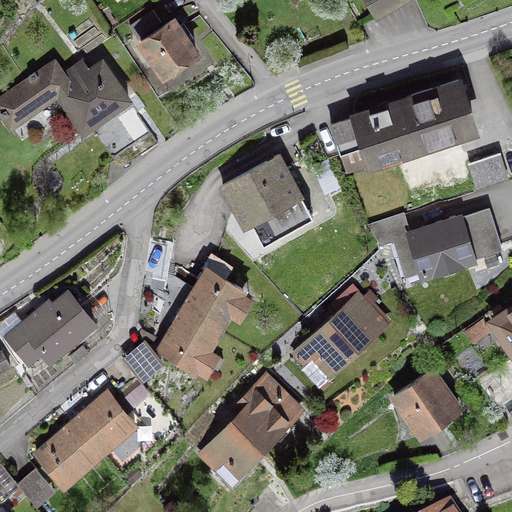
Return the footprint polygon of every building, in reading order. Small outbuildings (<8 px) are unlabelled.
[(365,0),(375,17),(405,0),(365,0)] [(153,9),(130,25),(137,36),(161,20),(153,9)] [(140,41),(163,75),(167,72),(173,75),(180,71),(179,64),(196,53),(173,19),(140,41)] [(10,93),(26,115),(57,94),(83,131),(129,99),(102,61),(85,72),(79,63),(63,74),(54,62),(37,74),(35,71),(28,76),(30,79),(10,93)] [(458,79),(410,94),(412,97),(331,124),(341,153),(365,145),(370,163),(474,128),(458,79)] [(95,130),(111,154),(132,140),(141,154),(158,142),(139,116),(123,127),(115,116),(95,130)] [(505,176),(498,152),(469,162),(476,185),(505,176)] [(245,224),(299,194),(277,155),(224,184),(245,224)] [(403,213),(367,225),(380,248),(393,242),(406,288),(477,265),(476,259),(501,250),(489,208),(410,231),(403,213)] [(183,307),(219,328),(243,288),(207,267),(203,273),(183,307)] [(50,359),(93,322),(68,291),(51,305),(48,301),(21,325),(50,359)] [(331,371),(383,323),(362,301),(344,317),(338,311),(295,351),(304,360),(313,352),(331,371)] [(511,306),(493,319),(511,347),(511,306)] [(219,328),(183,307),(158,347),(195,369),(219,328)] [(148,343),(126,361),(140,378),(162,359),(148,343)] [(511,394),(511,372),(505,362),(479,381),(497,405),(511,394)] [(393,394),(422,433),(459,407),(431,368),(393,394)] [(236,408),(241,413),(269,438),(298,408),(266,377),(236,408)] [(107,389),(72,421),(99,452),(135,422),(124,409),(148,389),(140,381),(117,401),(107,389)] [(238,470),(269,438),(241,413),(211,444),(238,470)] [(99,452),(72,421),(36,451),(72,491),(70,493),(76,501),(80,500),(114,471),(98,453),(99,452)] [(36,467),(19,483),(37,503),(54,488),(36,467)] [(0,493),(16,481),(5,468),(0,472),(0,493)] [(242,511),(252,503),(233,482),(210,501),(214,505),(206,511),(242,511)]
